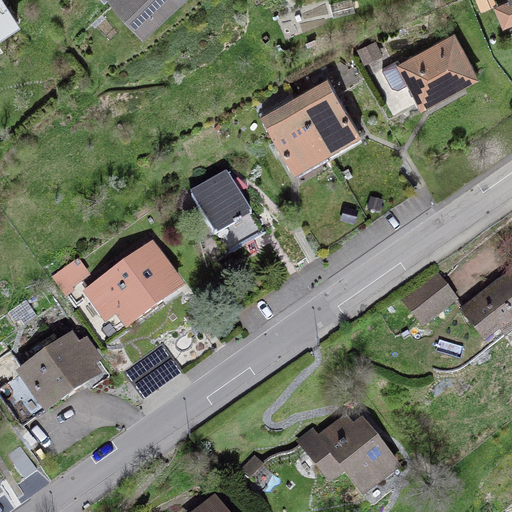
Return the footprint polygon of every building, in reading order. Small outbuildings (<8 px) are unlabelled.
[(0,0),(0,30),(15,20),(1,0),(0,0)] [(108,0),(113,4),(115,2),(119,5),(124,0),(134,0),(154,20),(175,0),(108,0)] [(445,92),(475,75),(453,36),(399,65),(397,61),(381,69),(391,87),(398,89),(409,83),(418,99),(442,86),(445,92)] [(357,131),(330,83),(297,101),(325,149),(357,131)] [(329,156),(325,149),(297,101),(293,94),(261,111),(264,116),(263,116),(293,170),(294,169),(298,174),(329,156)] [(386,175),(402,198),(414,190),(398,167),(386,175)] [(386,175),(374,183),(390,206),(402,198),(386,175)] [(238,180),(232,183),(228,176),(191,197),(225,257),(244,246),(251,254),(258,250),(252,241),(262,236),(239,195),(248,190),(238,180)] [(374,183),(363,191),(379,215),(390,206),(374,183)] [(351,199),(367,223),(379,215),(363,191),(353,198),(351,199)] [(339,207),(355,231),(367,223),(351,199),(339,207)] [(339,207),(328,215),(343,239),(355,231),(339,207)] [(331,247),(343,239),(328,215),(316,224),(331,247)] [(316,224),(304,232),(320,255),(331,247),(316,224)] [(181,288),(179,287),(152,247),(88,293),(106,318),(116,311),(127,326),(181,288)] [(77,261),(54,278),(63,291),(87,276),(77,261)] [(511,274),(463,313),(484,339),(499,327),(504,335),(511,328),(511,274)] [(422,325),(455,300),(436,276),(403,301),(422,325)] [(0,388),(0,397),(21,428),(96,376),(89,366),(97,361),(85,344),(78,350),(71,340),(0,388)] [(141,398),(180,371),(161,345),(123,372),(141,398)] [(362,424),(353,431),(345,421),(318,442),(311,434),(300,443),(329,480),(343,469),(362,495),(397,468),(362,424)] [(24,479),(37,471),(20,447),(7,455),(24,479)] [(221,511),(213,501),(199,511),(221,511)]
